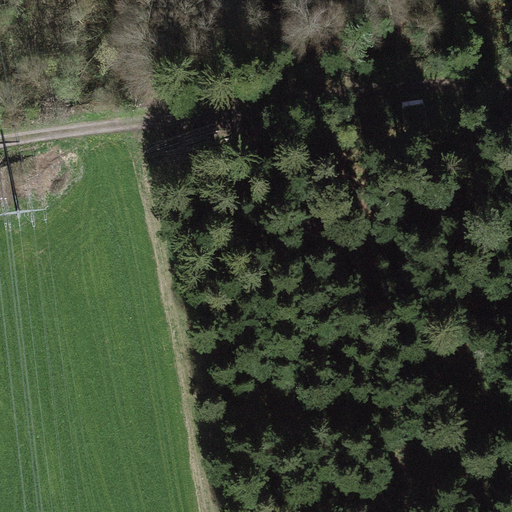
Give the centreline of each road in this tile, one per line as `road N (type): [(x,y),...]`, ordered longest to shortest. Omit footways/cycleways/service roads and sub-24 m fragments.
road 1 (track): [(0,143),(451,89),(511,110)]
road 2 (track): [(511,415),(405,511)]
